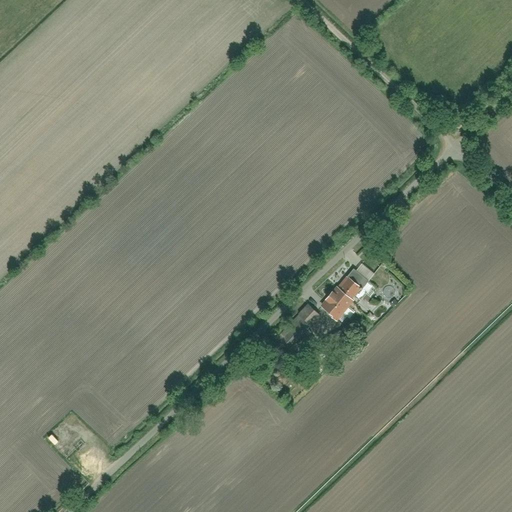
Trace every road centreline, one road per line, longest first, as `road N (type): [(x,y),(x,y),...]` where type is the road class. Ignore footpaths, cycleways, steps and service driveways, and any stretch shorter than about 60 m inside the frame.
road 1 (unclassified): [(68,511),(462,146)]
road 2 (unclassified): [(462,146),(301,0)]
